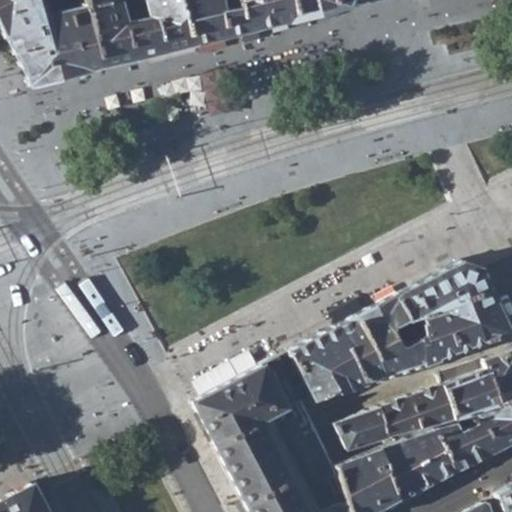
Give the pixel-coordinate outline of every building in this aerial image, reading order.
[(0,0),(0,32),(2,37),(26,86),(83,71),(83,70),(97,66),(78,0),(0,0)] [(78,0),(97,66),(122,60),(190,43),(181,0),(78,0)] [(190,43),(222,35),(217,9),(218,9),(216,0),(181,0),(190,43)] [(284,21),(291,19),(286,0),(231,0),(233,5),(234,5),(240,30),(284,20),(284,21)] [(286,0),(291,19),(342,6),(344,0),(286,0)] [(229,33),(240,30),(234,5),(233,5),(223,8),(218,9),(217,9),(222,35),(229,33)] [(456,259),(393,293),(418,362),(466,347),(506,331),(476,265),(456,259)] [(393,293),(333,325),(357,383),(418,362),(393,293)] [(333,325),(287,349),(311,398),(357,383),(333,325)] [(511,346),(434,373),(437,381),(448,417),(461,413),(511,395),(511,346)] [(276,354),(187,402),(245,511),(345,511),(331,463),(276,354)] [(437,381),(374,406),(384,433),(413,426),(414,428),(448,417),(437,381)] [(453,423),(430,427),(451,470),(511,439),(511,395),(461,413),(462,420),(453,423)] [(374,406),(330,421),(342,447),(384,433),(374,406)] [(430,427),(375,446),(396,499),(451,470),(430,427)] [(375,446),(331,463),(345,511),(370,511),(396,499),(375,446)] [(511,511),(511,482),(492,492),(499,511),(511,511)] [(0,511),(42,511),(28,483),(0,497),(0,511)] [(455,511),(482,511),(478,500),(455,511)]
